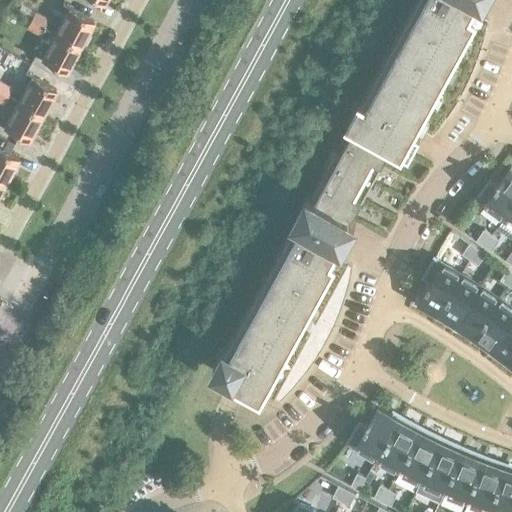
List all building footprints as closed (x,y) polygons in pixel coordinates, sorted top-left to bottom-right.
[(97,0),(89,16),(85,23),(120,42),(140,6),(128,0),(97,0)] [(216,359),(213,364),(234,376),(245,382),(274,397),(347,263),(330,254),(338,240),(343,242),(356,218),(352,216),(392,141),(409,150),(421,129),(483,16),(469,9),(473,0),(422,0),(368,100),(367,100),(355,121),(315,196),(308,192),(294,216),(295,217),(226,344),(225,343),(216,359)] [(71,6),(67,13),(78,19),(82,12),(71,6)] [(78,19),(74,26),(81,30),(85,23),(89,16),(82,12),(78,19)] [(67,13),(64,20),(74,26),(78,19),(67,13)] [(31,14),(26,23),(42,31),(46,22),(31,14)] [(69,52),(65,59),(101,78),(120,42),(85,23),(81,30),(69,52)] [(52,42),(48,49),(58,55),(62,48),(52,42)] [(58,55),(55,62),(62,66),(65,59),(69,52),(62,48),(58,55)] [(48,49),(44,56),(55,62),(58,55),(48,49)] [(56,77),(45,96),(81,115),(101,78),(65,59),(62,66),(56,77)] [(0,97),(3,99),(12,82),(0,75),(0,97)] [(19,145),(15,152),(50,171),(70,134),(35,115),(19,145)] [(1,135),(0,137),(0,143),(8,148),(12,141),(1,135)] [(8,148),(4,155),(11,159),(15,152),(19,145),(12,141),(8,148)] [(0,179),(0,190),(31,207),(50,171),(15,152),(0,179)] [(495,210),(504,216),(511,204),(511,166),(510,166),(500,180),(498,178),(495,182),(491,178),(477,196),(486,203),(495,210)] [(0,237),(11,244),(31,207),(0,190),(0,237)] [(476,239),(484,244),(492,233),(484,228),(476,239)] [(492,233),(484,244),(492,250),(500,238),(492,233)] [(462,252),(470,258),(478,246),(470,241),(462,252)] [(478,246),(470,258),(478,263),(486,252),(478,246)] [(436,313),(437,314),(462,272),(444,261),(435,256),(424,276),(429,278),(426,282),(429,284),(420,299),(426,302),(438,309),(436,313)] [(500,278),(508,283),(511,276),(511,269),(508,266),(500,278)] [(450,316),(457,321),(481,283),(468,275),(462,272),(437,314),(447,320),(450,316)] [(461,329),(471,336),(499,296),(481,283),(457,321),(464,325),(461,329)] [(484,340),(491,344),(511,316),(511,304),(505,300),(499,296),(471,336),(482,343),(484,340)] [(495,353),(505,361),(511,352),(511,316),(491,344),(498,349),(495,353)] [(367,451),(377,457),(399,418),(385,410),(378,406),(369,421),(367,419),(365,423),(360,420),(348,440),(358,445),(367,451)] [(391,465),(398,469),(421,425),(410,419),(408,423),(399,418),(377,457),(391,465)] [(398,469),(420,480),(421,480),(442,436),(430,430),(428,434),(420,430),(422,426),(421,425),(398,469)] [(420,480),(416,489),(440,500),(444,491),(443,490),(461,450),(462,450),(464,446),(451,440),(449,444),(441,440),(440,440),(421,480),(420,480)] [(444,491),(466,500),(484,454),(472,449),(471,454),(462,450),(461,450),(443,490),(444,491)] [(466,500),(490,509),(506,462),(494,458),(492,462),(483,459),(485,454),(484,454),(466,500)] [(506,462),(490,509),(501,511),(511,511),(511,469),(505,467),(507,462),(506,462)] [(351,483),(360,488),(366,475),(357,471),(351,483)] [(332,495),(341,500),(347,487),(339,483),(332,495)] [(374,495),(382,500),(389,487),(380,483),(374,495)] [(347,487),(341,500),(349,504),(356,492),(347,487)] [(389,487),(382,500),(391,504),(397,492),(389,487)] [(322,511),(313,508),(300,502),(292,511),(322,511)]
